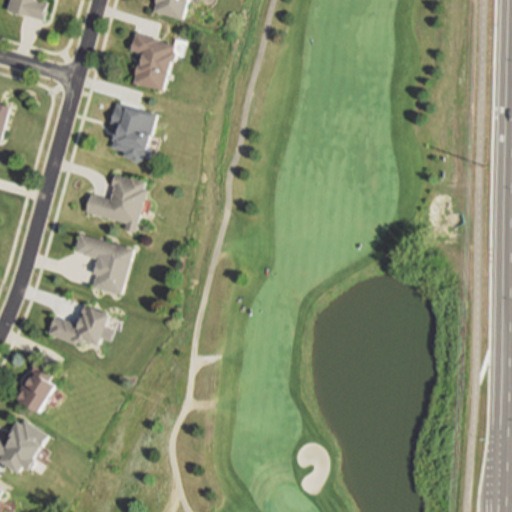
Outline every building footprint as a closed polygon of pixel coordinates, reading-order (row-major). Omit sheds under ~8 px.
[(51,0),(46,18),(9,8),(11,0),(51,0)] [(193,0),(193,2),(191,1),(187,17),(158,9),(160,2),(158,2),(158,0),(193,0)] [(180,50),(174,74),(173,73),(169,88),(138,80),(140,73),(139,72),(142,61),(143,61),(145,61),(148,51),(135,47),(139,33),(140,31),(164,38),(163,39),(179,44),(178,50),(180,50)] [(0,101),(13,105),(5,138),(0,136),(0,101)] [(157,131),(149,156),(146,155),(145,159),(128,153),(129,149),(119,146),(116,145),(120,133),(123,134),(126,125),(114,121),(120,102),(120,101),(154,112),(153,113),(159,115),(154,130),(157,131)] [(118,173),(133,178),(134,176),(148,180),(148,182),(151,183),(149,188),(152,189),(139,230),(129,227),(130,222),(90,209),(95,192),(114,198),(118,185),(115,184),(118,173)] [(84,233),(138,247),(126,293),(97,285),(100,273),(98,272),(101,258),(87,254),(87,252),(79,250),(80,247),(79,247),(82,234),(83,235),(84,233)] [(91,304),(97,307),(98,306),(116,313),(104,344),(92,339),(90,343),(83,340),(81,343),(52,332),(54,327),(53,326),(57,315),(58,316),(59,315),(66,318),(66,317),(84,323),(88,313),(85,312),(89,303),(91,304)] [(45,373),(60,382),(43,411),(21,398),(27,388),(24,387),(28,379),(31,381),(34,377),(27,373),(32,365),(37,357),(50,365),(45,373)] [(27,420),(29,421),(48,434),(50,435),(46,441),(35,459),(37,460),(36,462),(37,464),(33,469),(31,469),(30,471),(25,468),(24,467),(22,471),(21,472),(19,474),(0,461),(1,461),(0,460),(0,438),(9,444),(11,440),(8,438),(12,431),(11,430),(18,420),(20,422),(21,420),(23,421),(24,420),(25,419),(27,420)] [(0,508),(9,492),(0,487),(0,508)]
